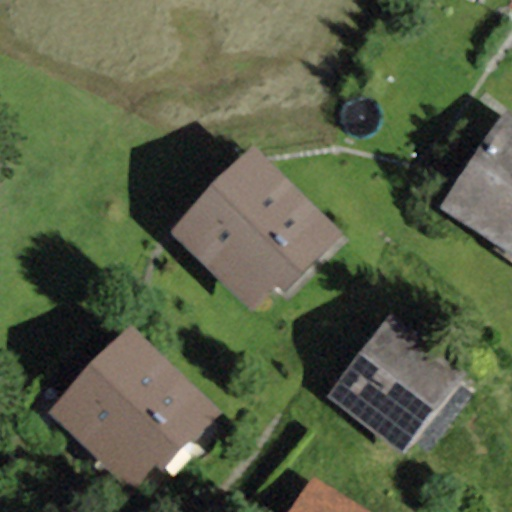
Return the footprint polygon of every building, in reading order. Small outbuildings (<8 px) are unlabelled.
[(511,126),(443,223),(511,272),(511,126)] [(253,164),(175,246),(264,331),(342,248),(253,164)] [(394,333),(330,411),(411,477),(475,399),(394,333)] [(130,335),(45,425),(134,508),(157,483),(168,494),(230,428),(130,335)] [(355,511),(325,491),(310,511),(355,511)]
